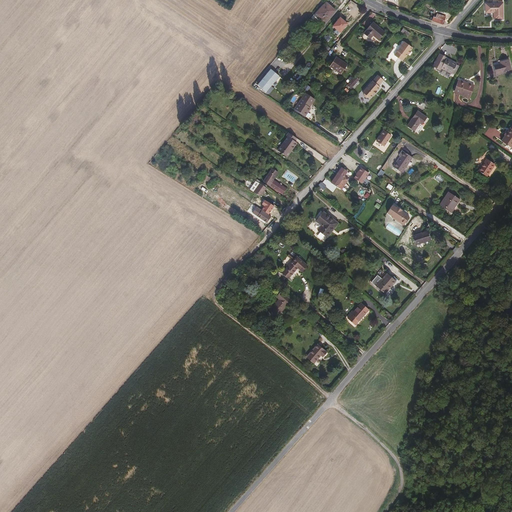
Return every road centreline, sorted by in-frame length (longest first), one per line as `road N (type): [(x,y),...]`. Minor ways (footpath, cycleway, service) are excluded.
road 1 (residential): [(511,192),(229,511)]
road 2 (residential): [(263,236),(448,32)]
